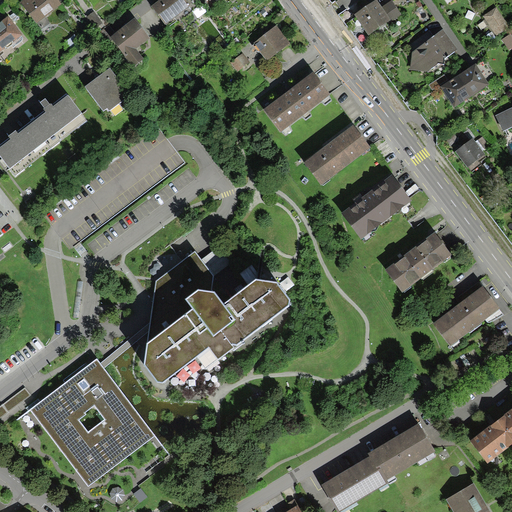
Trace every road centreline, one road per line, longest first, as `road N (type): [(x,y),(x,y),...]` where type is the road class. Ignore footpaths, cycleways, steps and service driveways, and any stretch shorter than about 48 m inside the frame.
road 1 (primary): [(511,278),(300,0)]
road 2 (residential): [(501,356),(239,511)]
